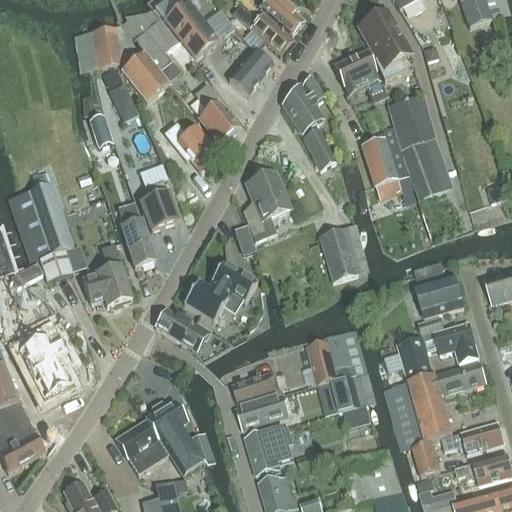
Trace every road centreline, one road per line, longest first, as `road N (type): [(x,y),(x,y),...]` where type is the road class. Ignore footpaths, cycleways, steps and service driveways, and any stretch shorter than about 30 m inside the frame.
road 1 (residential): [(26,511),(141,337),(332,0)]
road 2 (residential): [(511,428),(475,301)]
road 3 (residential): [(254,511),(216,385)]
